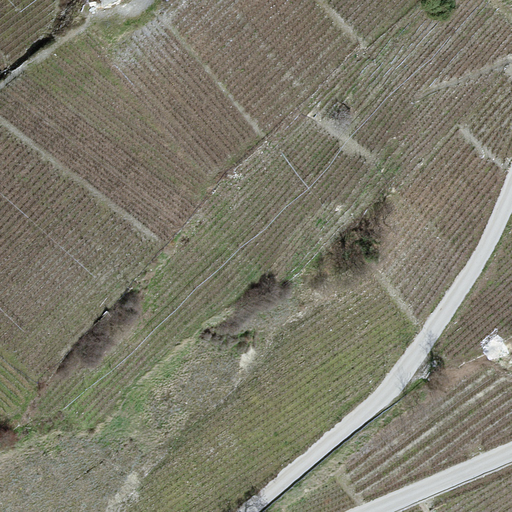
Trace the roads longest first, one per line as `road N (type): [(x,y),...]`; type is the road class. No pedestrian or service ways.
road 1 (unclassified): [(250,511),(398,378),(481,254),(511,187)]
road 2 (unclassified): [(511,450),(370,511)]
